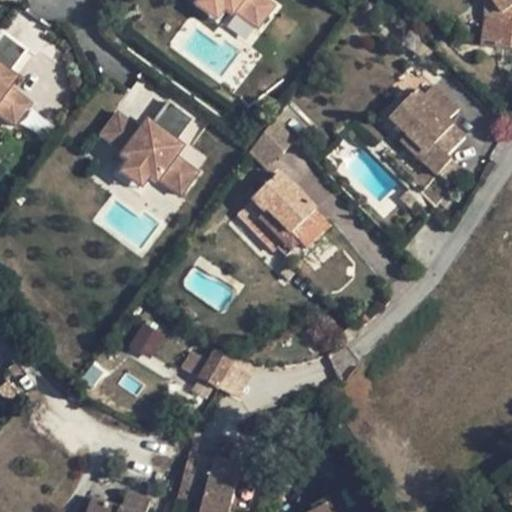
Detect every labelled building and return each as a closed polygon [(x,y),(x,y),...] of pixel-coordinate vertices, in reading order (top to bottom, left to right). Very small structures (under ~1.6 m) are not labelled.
[(209,0),(200,0),(196,6),(217,22),(225,11),(209,0)] [(209,0),(225,11),(233,17),(236,13),(258,30),(275,7),(265,0),(209,0)] [(502,15),(491,0),(487,0),(483,2),(485,16),(480,47),(498,49),(502,15)] [(511,0),(491,0),(502,15),(498,49),(511,50),(511,0)] [(26,51),(2,34),(0,36),(0,116),(13,127),(30,104),(8,88),(2,83),(9,74),(26,51)] [(413,53),(421,43),(419,41),(410,51),(413,53)] [(421,43),(413,53),(423,62),(432,52),(421,43)] [(2,83),(8,88),(15,79),(9,74),(2,83)] [(406,135),(400,141),(438,177),(438,176),(449,186),(462,171),(447,157),(465,138),(448,122),(459,109),(433,85),(422,97),(415,91),(389,119),(406,135)] [(193,120),(169,103),(152,125),(145,135),(138,130),(116,113),(99,136),(122,152),(119,156),(126,162),(147,177),(155,183),(158,179),(180,196),(197,173),(174,157),(169,152),(175,143),(193,120)] [(274,120),(264,135),(283,154),(296,141),(274,120)] [(145,121),(138,130),(145,135),(152,125),(145,121)] [(264,135),(250,153),(267,169),(283,154),(264,135)] [(169,152),(174,157),(182,147),(175,143),(169,152)] [(126,162),(118,172),(139,188),(147,177),(126,162)] [(331,226),(280,174),(238,214),(274,251),(278,249),(287,258),(301,244),(306,249),(331,226)] [(412,211),(419,204),(406,191),(399,199),(412,211)] [(130,347),(144,355),(157,333),(142,325),(130,347)] [(181,367),(196,375),(205,358),(190,350),(181,367)] [(198,378),(199,379),(216,389),(218,390),(235,363),(215,351),(198,378)] [(216,389),(199,379),(191,393),(208,403),(216,389)] [(194,433),(191,446),(190,453),(195,455),(201,434),(194,433)] [(202,505),(200,511),(229,511),(238,476),(246,445),(219,438),(214,459),(195,455),(190,453),(177,499),(202,505)] [(261,449),(246,445),(238,476),(253,480),(261,449)] [(304,466),(320,472),(327,456),(311,450),(304,466)] [(347,511),(337,491),(320,499),(324,507),(312,511),(347,511)] [(121,508),(92,498),(87,511),(148,511),(153,501),(126,492),(121,508)]
